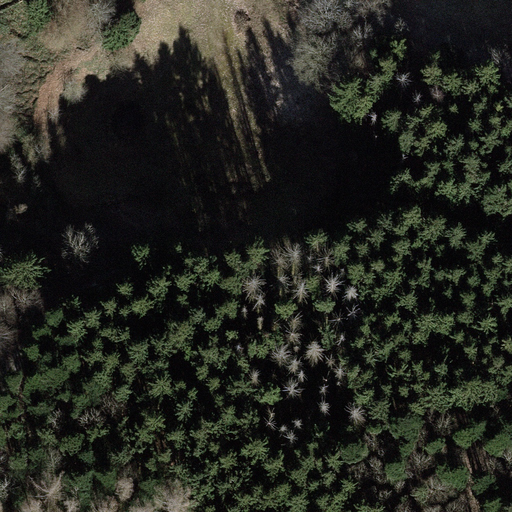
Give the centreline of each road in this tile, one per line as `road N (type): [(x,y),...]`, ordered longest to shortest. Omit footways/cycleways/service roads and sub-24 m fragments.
road 1 (track): [(511,266),(408,219),(129,270),(0,380)]
road 2 (track): [(361,0),(511,64)]
